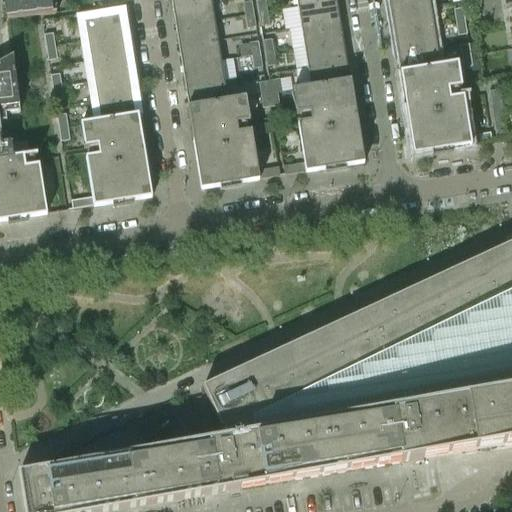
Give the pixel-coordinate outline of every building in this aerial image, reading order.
[(53,0),(3,0),(6,21),(56,14),(53,0)] [(264,0),(256,2),(258,14),(266,12),(264,0)] [(427,0),(388,0),(390,13),(429,7),(427,0)] [(213,21),(210,1),(172,7),(175,27),(213,21)] [(335,1),(297,7),(300,28),(338,21),(335,1)] [(242,4),(244,16),(253,15),(251,3),(242,4)] [(429,7),(390,13),(394,33),(432,27),(429,7)] [(453,11),(455,23),(464,22),(462,10),(453,11)] [(266,12),(258,14),(260,27),(268,26),(266,12)] [(82,22),(85,42),(123,36),(120,15),(82,22)] [(253,15),(244,16),(246,30),(255,28),(253,15)] [(213,21),(175,27),(178,48),(216,41),(213,21)] [(338,21),(300,28),(303,48),(342,41),(338,21)] [(464,22),(455,23),(457,37),(466,35),(464,22)] [(432,27),(394,33),(397,54),(435,47),(432,27)] [(52,35),(44,36),(46,48),(54,47),(52,35)] [(123,36),(85,42),(88,62),(127,56),(123,36)] [(216,41),(178,48),(182,69),(220,62),(216,41)] [(271,41),(262,42),(264,54),(273,53),(271,41)] [(342,41),(303,48),(307,68),(345,61),(342,41)] [(249,44),(251,57),(259,55),(257,43),(249,44)] [(462,69),(471,68),(468,46),(459,47),(462,69)] [(54,47),(46,48),(48,62),(56,61),(54,47)] [(435,47),(397,54),(400,74),(438,67),(435,47)] [(273,53),(264,54),(266,68),(275,66),(273,53)] [(259,55),(251,57),(253,70),(261,69),(259,55)] [(127,56),(88,62),(92,82),(130,76),(127,56)] [(11,59),(0,65),(0,124),(6,124),(5,116),(19,115),(11,59)] [(345,61),(307,68),(310,88),(348,82),(345,61)] [(220,62),(182,69),(185,89),(223,82),(220,62)] [(457,65),(438,67),(400,74),(399,74),(405,110),(409,109),(412,142),(410,143),(412,157),(470,147),(470,146),(491,143),(490,134),(469,137),(462,98),(449,100),(448,91),(461,89),(457,65)] [(59,75),(50,77),(52,89),(61,87),(59,75)] [(130,76),(92,82),(95,102),(133,96),(130,76)] [(223,82),(185,89),(188,108),(226,102),(223,82)] [(275,82),(266,83),(268,95),(277,94),(275,82)] [(350,82),(348,82),(310,88),(292,91),(296,116),(309,113),(310,123),(297,125),(304,164),(283,168),(284,176),(305,173),(305,174),(363,165),(361,151),(359,151),(351,119),(355,118),(350,82)] [(258,84),(260,96),(268,95),(266,83),(258,84)] [(61,87),(52,89),(54,102),(63,101),(61,87)] [(499,91),(488,93),(495,137),(506,135),(499,91)] [(277,94),(268,95),(270,109),(279,107),(277,94)] [(268,95),(260,96),(262,110),(270,109),(268,95)] [(133,96),(95,102),(98,123),(136,117),(133,96)] [(245,99),(226,102),(188,108),(187,108),(193,144),(197,144),(200,177),(198,177),(200,191),(258,182),(258,180),(279,177),(278,168),(257,172),(250,133),(237,135),(236,125),(249,123),(245,99)] [(65,115),(57,117),(59,129),(67,128),(65,115)] [(138,116),(136,117),(98,123),(80,126),(84,150),(97,148),(99,157),(85,159),(92,199),(71,202),(72,211),(93,207),(93,209),(151,199),(149,185),(147,185),(139,153),(144,152),(138,116)] [(67,128),(59,129),(61,143),(70,141),(67,128)] [(1,138),(0,138),(0,161),(12,159),(10,145),(2,146),(1,138)] [(12,159),(0,161),(0,223),(46,216),(38,167),(25,169),(24,160),(37,158),(36,155),(12,159)] [(511,249),(511,250),(491,260),(490,260),(487,261),(487,262),(466,271),(465,271),(462,273),(441,283),(440,283),(437,284),(437,285),(415,295),(415,294),(386,308),(386,309),(387,309),(387,312),(377,313),(377,307),(361,315),(362,319),(214,388),(212,384),(202,388),(221,430),(223,429),(228,439),(19,473),(18,473),(24,511),(110,511),(239,491),(238,487),(399,461),(400,465),(422,461),(421,457),(511,442),(511,249)]
